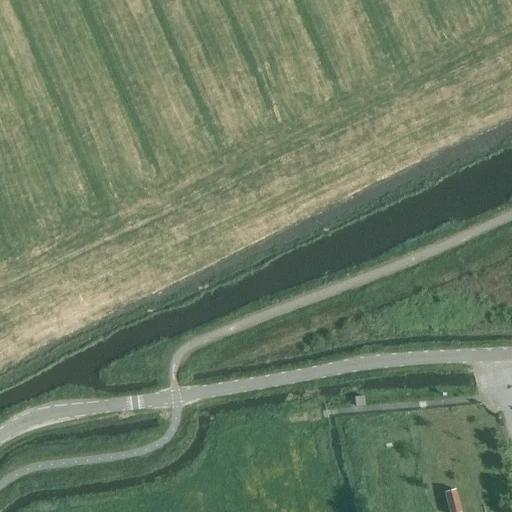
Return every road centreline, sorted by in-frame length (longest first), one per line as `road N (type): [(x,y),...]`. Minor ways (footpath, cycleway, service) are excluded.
road 1 (unclassified): [(0,438),(55,413),(407,357),(511,355)]
road 2 (track): [(332,428),(329,412),(508,396)]
